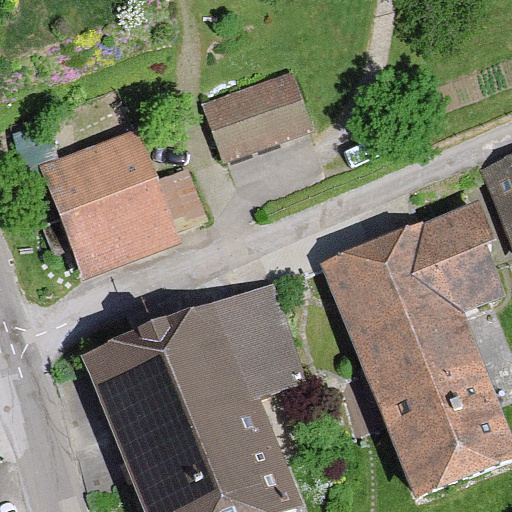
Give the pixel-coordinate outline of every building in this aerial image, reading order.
[(291,73),(204,107),(228,169),(315,135),(291,73)] [(131,136),(36,174),(82,289),(178,251),(131,136)] [(511,162),(481,176),(511,245),(511,162)] [(465,210),(311,276),(412,511),(421,511),(511,473),(511,445),(460,324),(506,304),(465,210)] [(275,288),(82,364),(138,511),(297,511),(258,413),(307,390),(275,288)]
